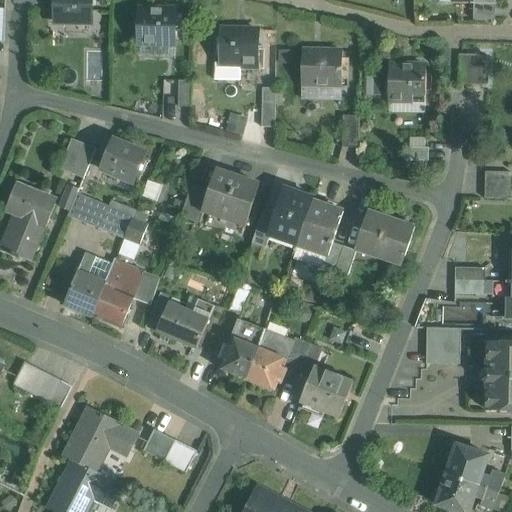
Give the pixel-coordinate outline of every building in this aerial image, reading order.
[(91,0),(55,0),(55,21),(91,21),(91,0)] [(176,9),(139,9),(139,42),(175,42),(176,9)] [(259,31),(222,30),(221,64),(216,64),(215,80),(240,80),(240,68),(258,69),(259,31)] [(343,51),(303,50),(302,84),(342,86),(343,51)] [(485,55),(459,55),(458,84),(484,85),(485,55)] [(427,66),(390,65),(389,100),(413,101),(413,95),(426,95),(427,66)] [(192,80),(179,80),(179,106),(192,106),(192,80)] [(342,86),(302,84),(301,101),(341,102),(342,86)] [(276,89),(263,88),(262,128),(275,128),(276,89)] [(413,101),(389,100),(389,113),(426,114),(426,95),(413,95),(413,101)] [(360,116),(344,115),(343,147),(359,148),(360,116)] [(96,149),(72,139),(60,169),(84,179),(96,149)] [(146,154),(113,141),(101,170),(134,183),(146,154)] [(429,149),(405,148),(405,161),(428,162),(429,149)] [(259,185),(217,170),(210,189),(202,212),(203,213),(244,228),(259,185)] [(511,173),(485,172),(485,185),(511,186),(511,173)] [(157,201),(163,185),(149,179),(143,196),(157,201)] [(210,189),(193,183),(182,216),(200,222),(203,213),(202,212),(210,189)] [(69,185),(60,208),(70,212),(78,194),(80,190),(69,185)] [(511,186),(485,185),(485,198),(510,199),(511,186)] [(56,205),(15,188),(6,212),(16,217),(6,241),(16,245),(12,256),(19,259),(20,257),(32,262),(56,205)] [(314,199),(284,189),(274,219),(269,232),(271,232),(285,237),(287,232),(301,237),(313,202),(314,199)] [(109,207),(78,194),(70,212),(69,217),(100,230),(108,211),(109,207)] [(343,213),(313,202),(301,237),(298,246),(327,256),(329,256),(333,243),(343,213)] [(121,217),(108,211),(100,230),(124,240),(130,225),(119,220),(121,217)] [(415,228),(369,212),(356,251),(402,266),(415,228)] [(262,215),(253,243),(266,248),(271,232),(269,232),(274,219),(262,215)] [(149,226),(133,219),(130,225),(124,240),(140,246),(149,226)] [(344,247),(333,243),(329,256),(327,256),(324,267),(336,271),(344,247)] [(357,251),(344,247),(336,271),(348,276),(357,251)] [(94,262),(84,258),(65,306),(93,317),(113,269),(114,266),(96,258),(94,262)] [(123,272),(113,269),(93,317),(121,328),(139,285),(122,277),(123,272)] [(485,269),(456,269),(456,281),(485,281),(485,269)] [(160,280),(148,275),(137,301),(151,306),(160,280)] [(485,281),(456,281),(456,294),(485,295),(485,281)] [(253,289),(241,283),(229,311),(242,317),(253,289)] [(161,294),(146,328),(157,332),(169,304),(171,304),(173,299),(161,294)] [(171,304),(169,304),(157,332),(197,349),(209,320),(171,304)] [(284,307),(275,304),(272,313),(281,316),(284,307)] [(266,331),(239,321),(229,346),(225,345),(219,360),(223,361),(220,370),(247,381),(262,343),(266,331)] [(460,329),(427,328),(426,363),(460,363),(460,329)] [(294,342),(266,331),(262,343),(247,381),(276,392),(279,385),(282,386),(289,370),(286,368),(288,364),(296,343),(294,342)] [(311,344),(296,339),(294,342),(296,343),(288,364),(301,369),(311,344)] [(511,342),(489,343),(487,344),(487,361),(488,363),(489,363),(489,370),(485,370),(483,373),(483,381),(485,383),(489,383),(489,390),(488,390),(486,392),(486,409),(488,411),(511,411),(511,342)] [(323,349),(311,344),(301,369),(312,373),(315,367),(316,368),(323,349)] [(41,371),(26,364),(15,385),(30,393),(41,371)] [(316,368),(315,367),(312,373),(300,403),(340,418),(354,383),(316,368)] [(51,377),(41,371),(30,393),(40,398),(51,377)] [(62,382),(51,377),(40,398),(51,404),(62,382)] [(62,382),(51,404),(62,409),(73,387),(62,382)] [(138,435),(88,410),(64,458),(73,462),(96,474),(109,448),(127,457),(138,435)] [(176,441),(154,430),(143,452),(165,463),(176,441)] [(176,441),(165,463),(175,468),(186,446),(176,441)] [(489,456),(457,445),(456,447),(452,446),(448,456),(452,458),(447,475),(500,493),(505,476),(493,472),(491,477),(483,475),(489,456)] [(186,446),(175,468),(186,473),(197,452),(186,446)] [(96,474),(73,462),(50,510),(53,511),(88,511),(94,500),(112,508),(123,487),(96,474)] [(500,493),(447,475),(441,493),(437,491),(433,502),(437,503),(437,505),(456,511),(470,511),(475,498),(483,500),(481,506),(494,510),(500,493)] [(302,511),(259,489),(246,511),(302,511)]
